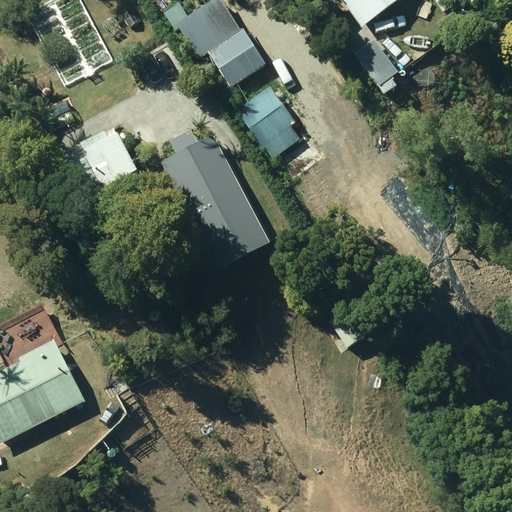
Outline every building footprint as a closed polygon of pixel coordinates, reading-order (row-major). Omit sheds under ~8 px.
[(341,0),(362,28),(399,0),(341,0)] [(164,13),(174,30),(190,20),(179,3),(164,13)] [(243,30),(208,52),(230,86),(265,64),(243,30)] [(142,90),(145,89),(147,92),(163,83),(161,79),(185,66),(169,37),(126,61),(142,90)] [(356,55),(386,94),(397,85),(392,78),(399,73),(374,41),(356,55)] [(235,111),(273,160),(298,140),(289,128),(297,122),(276,95),(265,103),(258,94),(235,111)] [(59,172),(79,211),(135,183),(130,174),(137,171),(118,133),(108,138),(104,131),(78,144),(85,158),(59,172)] [(215,207),(226,232),(242,225),(221,173),(222,172),(207,135),(160,155),(177,194),(192,188),(197,200),(201,199),(205,210),(215,207)] [(0,371),(0,444),(85,401),(54,340),(19,358),(20,361),(0,371)]
